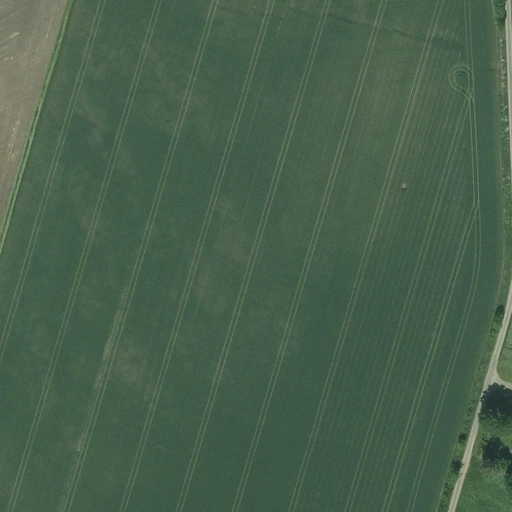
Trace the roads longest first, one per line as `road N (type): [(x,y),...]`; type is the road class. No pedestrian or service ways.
road 1 (track): [(0,239),(69,0)]
road 2 (unclassified): [(511,296),(449,511)]
road 3 (unclassified): [(507,0),(511,137)]
